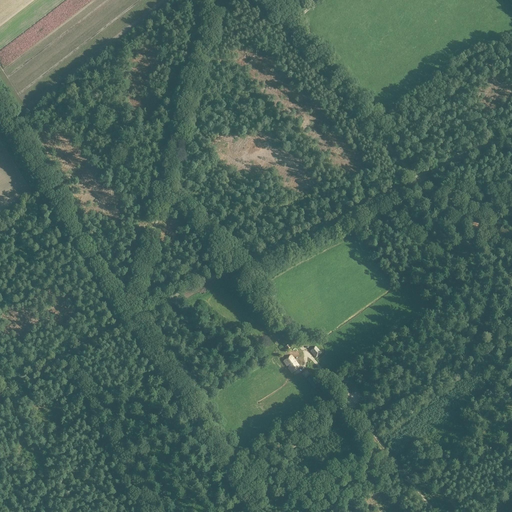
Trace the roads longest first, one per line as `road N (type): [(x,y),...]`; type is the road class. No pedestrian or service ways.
road 1 (track): [(165,184),(350,400),(277,461),(256,511)]
road 2 (track): [(511,138),(133,319)]
road 3 (track): [(270,0),(511,299)]
road 4 (track): [(215,0),(130,312)]
road 5 (track): [(256,511),(133,319)]
road 6 (track): [(149,511),(64,358)]
road 7 (track): [(44,177),(132,316)]
road 8 (track): [(348,403),(435,511)]
